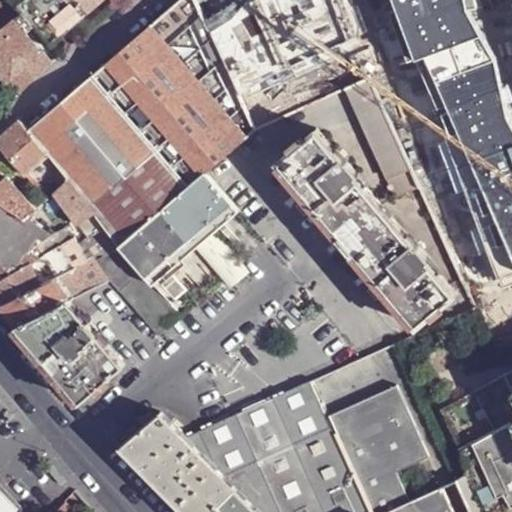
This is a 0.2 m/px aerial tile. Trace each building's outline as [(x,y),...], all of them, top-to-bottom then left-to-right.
[(17,7),(11,0),(4,0),(0,3),(0,33),(23,14),(17,7)] [(24,0),(20,4),(53,43),(88,13),(75,0),(24,0)] [(255,132),(192,0),(179,0),(165,12),(29,130),(28,131),(49,154),(69,179),(104,225),(120,246),(207,173),(255,132)] [(75,0),(88,13),(103,0),(75,0)] [(250,0),(250,1),(278,67),(355,40),(339,0),(250,0)] [(468,0),(390,0),(410,52),(498,282),(511,277),(511,133),(508,127),(500,68),(472,17),(468,0)] [(0,93),(0,99),(7,108),(53,64),(24,33),(32,26),(23,14),(0,33),(0,71),(11,84),(0,93)] [(372,79),(349,89),(397,197),(421,187),(372,79)] [(28,131),(29,130),(22,122),(0,141),(0,147),(25,175),(34,168),(49,154),(28,131)] [(456,294),(428,261),(431,259),(420,245),(417,247),(357,175),(359,174),(348,160),(346,162),(319,129),(277,162),(306,195),(304,197),(305,198),(314,209),(315,210),(317,208),(378,280),(376,282),(377,284),(386,294),(387,296),(389,294),(418,327),(456,294)] [(215,232),(241,211),(207,173),(120,246),(122,248),(153,284),(171,270),(198,247),(208,238),(215,232)] [(0,202),(10,210),(24,219),(26,218),(36,210),(8,178),(7,179),(0,185),(0,202)] [(84,240),(97,260),(118,249),(102,226),(104,225),(69,179),(54,192),(87,237),(84,240)] [(0,281),(31,264),(35,261),(30,250),(50,236),(24,219),(10,210),(4,218),(0,216),(0,281)] [(35,261),(45,255),(75,238),(68,225),(50,236),(30,250),(35,261)] [(250,274),(215,232),(208,238),(198,247),(233,289),(250,274)] [(45,255),(57,278),(62,275),(87,262),(78,243),(75,238),(45,255)] [(78,243),(87,262),(88,263),(95,259),(96,261),(97,260),(84,240),(78,243)] [(96,261),(110,280),(111,280),(160,336),(181,317),(176,312),(170,304),(160,294),(153,284),(122,248),(118,249),(97,260),(96,261)] [(62,275),(74,299),(110,280),(96,261),(95,259),(88,263),(87,262),(62,275)] [(0,281),(0,305),(1,307),(42,286),(31,264),(0,281)] [(171,270),(153,284),(160,294),(178,279),(171,270)] [(1,307),(18,326),(70,300),(74,299),(62,275),(57,278),(42,286),(1,307)] [(160,294),(170,304),(176,299),(187,289),(178,279),(160,294)] [(70,300),(18,326),(40,353),(57,372),(82,402),(125,365),(70,300)] [(511,369),(442,408),(471,472),(458,479),(472,511),(500,511),(505,509),(511,505),(511,369)] [(329,416),(314,382),(314,381),(187,436),(262,511),(372,511),(339,438),(329,416)] [(400,385),(329,416),(339,438),(410,406),(400,385)] [(457,511),(446,486),(413,501),(399,472),(433,457),(410,406),(339,438),(372,511),(457,511)] [(163,412),(124,445),(168,490),(189,511),(262,511),(187,436),(163,412)] [(472,511),(458,480),(446,486),(457,511),(472,511)] [(0,511),(25,511),(0,485),(0,511)]
